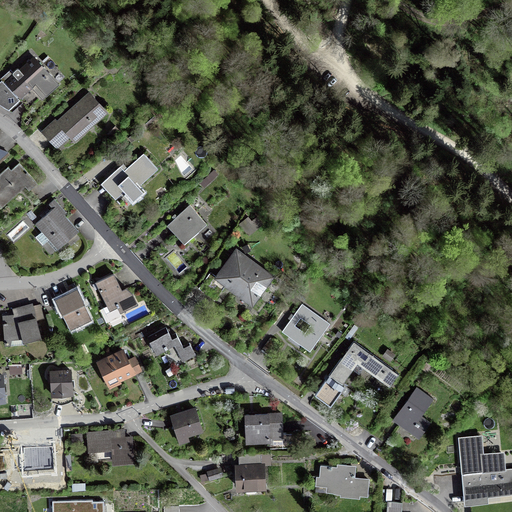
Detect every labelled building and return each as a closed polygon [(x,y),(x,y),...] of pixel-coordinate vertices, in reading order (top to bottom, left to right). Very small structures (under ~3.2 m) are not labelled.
[(94,56),(93,47),(84,48),(85,57),(94,56)] [(18,66),(13,70),(10,68),(0,76),(0,77),(0,78),(0,101),(4,104),(3,106),(12,112),(22,103),(28,110),(42,97),(43,98),(59,82),(34,54),(19,67),(18,66)] [(90,89),(57,119),(55,117),(41,130),(57,148),(70,136),(74,142),(109,110),(90,89)] [(162,114),(159,110),(145,122),(149,126),(162,114)] [(107,132),(113,138),(121,131),(116,124),(107,132)] [(128,137),(132,141),(136,137),(133,133),(128,137)] [(0,158),(9,151),(0,147),(0,158)] [(138,186),(158,168),(143,152),(127,166),(123,162),(100,182),(119,203),(138,186)] [(0,204),(1,206),(25,185),(29,189),(38,181),(19,161),(11,169),(8,165),(0,172),(0,204)] [(200,182),(204,187),(218,173),(214,169),(200,182)] [(47,241),(55,250),(79,229),(65,213),(67,211),(55,198),(49,203),(53,207),(40,219),(31,209),(26,213),(41,230),(35,236),(43,245),(47,241)] [(185,243),(193,236),(194,237),(208,224),(206,223),(207,222),(190,203),(177,214),(175,212),(172,215),(174,217),(167,223),(185,243)] [(256,217),(251,222),(249,219),(247,221),(246,220),(240,225),(248,234),(254,229),(255,230),(261,225),(258,221),(259,221),(256,217)] [(226,285),(252,305),(276,275),(237,245),(215,274),(211,271),(198,288),(214,300),(226,285)] [(122,287),(114,272),(95,280),(96,282),(92,283),(95,289),(99,288),(107,305),(102,307),(109,321),(110,321),(110,322),(112,326),(124,320),(120,313),(138,304),(133,293),(126,286),(122,287)] [(55,297),(70,329),(92,318),(78,287),(55,297)] [(6,345),(8,344),(8,346),(24,344),(24,341),(28,340),(29,342),(37,340),(37,338),(42,337),(37,320),(45,318),(41,303),(33,305),(33,302),(12,307),(14,313),(2,314),(5,343),(5,345),(6,345)] [(330,323),(302,302),(294,314),(292,312),(288,317),(290,319),(282,330),(310,351),(330,323)] [(345,336),(349,339),(359,327),(354,324),(345,336)] [(184,346),(178,334),(172,337),(170,333),(172,332),(170,328),(149,339),(157,353),(170,347),(174,355),(178,353),(182,361),(196,354),(190,343),(184,346)] [(146,334),(144,330),(136,334),(138,338),(146,334)] [(281,344),(271,336),(261,350),(272,357),(281,344)] [(329,374),(342,384),(358,363),(390,386),(399,373),(354,340),(329,374)] [(96,359),(109,388),(122,382),(121,380),(143,370),(136,355),(129,357),(124,346),(96,359)] [(396,353),(387,347),(382,355),(390,361),(396,353)] [(10,374),(23,373),(22,362),(9,363),(10,374)] [(166,369),(169,375),(177,371),(173,364),(166,369)] [(49,369),(51,396),(74,394),(73,388),(75,388),(75,380),(73,380),(72,367),(49,369)] [(345,386),(342,384),(329,374),(326,379),(326,378),(314,393),(318,396),(317,398),(322,402),(324,400),(331,405),(345,386)] [(422,414),(434,397),(417,385),(392,419),(399,424),(398,426),(409,433),(410,432),(419,438),(431,421),(422,414)] [(204,431),(196,405),(170,413),(179,443),(190,440),(188,435),(204,431)] [(303,446),(302,431),(284,432),(283,411),(244,413),(246,442),(269,441),(269,447),(303,446)] [(387,424),(380,419),(371,432),(377,437),(387,424)] [(89,451),(90,461),(98,461),(98,459),(112,458),(112,463),(135,461),(133,434),(125,435),(125,428),(86,430),(88,451),(89,451)] [(71,433),(72,441),(83,440),(82,432),(71,433)] [(50,449),(54,449),(52,433),(27,435),(28,451),(25,452),(27,468),(39,467),(39,470),(50,469),(49,458),(50,458),(50,449)] [(504,450),(484,452),(482,434),(458,436),(464,504),(489,501),(488,496),(511,493),(511,467),(506,468),(504,450)] [(271,450),(238,452),(239,462),(234,462),(236,489),(267,487),(266,464),(271,464),(271,450)] [(315,490),(340,492),(340,495),(360,496),(360,494),(368,495),(370,477),(355,476),(356,464),(337,463),(337,466),(320,464),(319,475),(316,475),(315,485),(316,485),(315,490)] [(209,479),(224,475),(221,466),(207,470),(207,472),(200,474),(202,481),(209,478),(209,479)] [(86,490),(85,482),(72,483),(72,490),(86,490)] [(401,511),(402,501),(401,501),(401,489),(395,489),(394,500),(387,500),(386,511),(401,511)] [(104,504),(104,500),(93,500),(93,498),(52,500),(52,511),(104,511),(104,510),(107,510),(107,507),(107,504),(104,504)]
